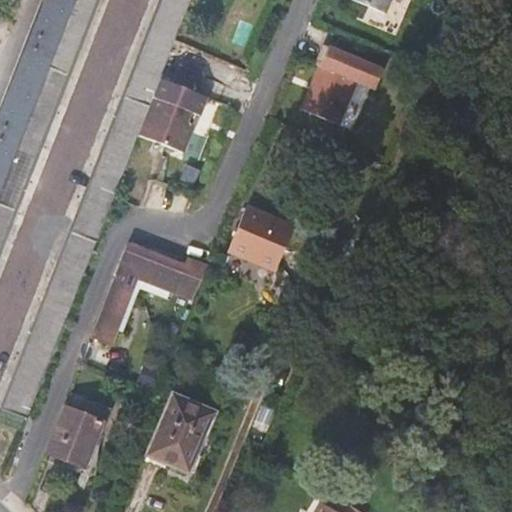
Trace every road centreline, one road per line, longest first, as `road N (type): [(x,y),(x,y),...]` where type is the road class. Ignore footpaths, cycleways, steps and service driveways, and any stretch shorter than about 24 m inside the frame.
road 1 (residential): [(299,0),(207,221),(187,229),(128,227),(112,238),(0,511)]
road 2 (unknown): [(209,511),(274,365)]
